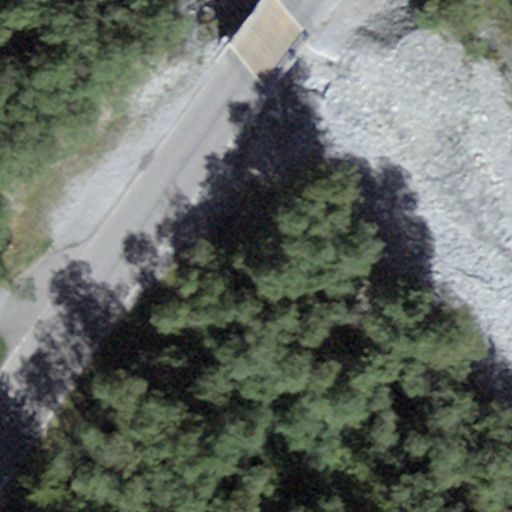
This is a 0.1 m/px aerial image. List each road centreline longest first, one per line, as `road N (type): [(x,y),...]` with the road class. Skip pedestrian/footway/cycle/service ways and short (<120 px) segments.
road 1 (tertiary): [(282,0),(93,309)]
road 2 (tertiary): [(93,309),(0,441)]
